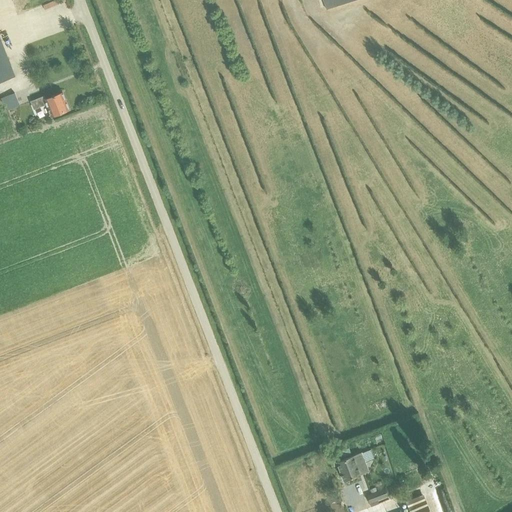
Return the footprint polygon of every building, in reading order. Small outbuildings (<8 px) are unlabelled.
[(322,0),(326,9),(348,0),(322,0)] [(41,43),(48,41),(45,31),(23,38),(27,53),(43,48),(41,43)] [(0,81),(15,76),(0,37),(0,81)] [(52,116),(69,109),(62,92),(45,99),(44,96),(31,101),(34,109),(47,103),(52,116)] [(1,98),(6,110),(19,105),(15,93),(1,98)] [(349,447),(337,451),(339,457),(351,453),(349,447)] [(361,452),(337,461),(340,470),(341,469),(342,471),(341,472),(344,480),(360,474),(360,473),(362,472),(363,473),(368,471),(365,462),(375,458),(371,449),(361,452)] [(370,502),(388,496),(385,488),(367,495),(370,502)] [(409,511),(428,511),(422,494),(405,501),(409,511)]
